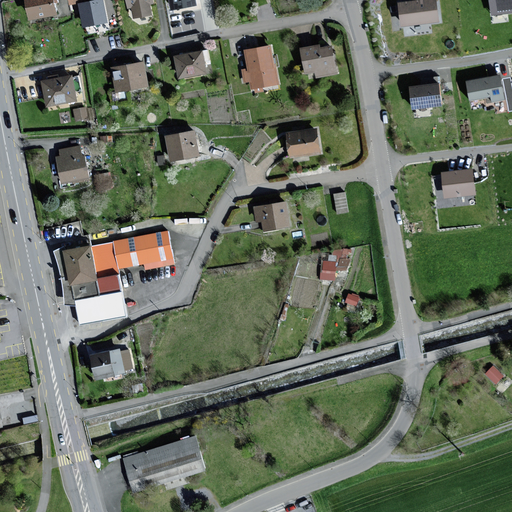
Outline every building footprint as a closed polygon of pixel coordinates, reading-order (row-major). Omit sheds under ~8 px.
[(54,0),(25,0),(28,20),(57,16),(54,0)] [(106,22),(101,0),(98,0),(78,4),(82,26),(106,22)] [(124,0),(126,10),(131,9),(133,18),(151,15),(150,4),(152,4),(151,0),(124,0)] [(194,0),(169,0),(171,10),(196,5),(194,0)] [(434,0),(427,0),(399,3),(402,26),(437,22),(434,0)] [(511,0),(491,0),(493,13),(511,11),(511,0)] [(270,46),(243,51),(246,71),(241,72),(243,84),(249,83),(250,89),(277,85),(270,46)] [(319,46),(301,48),(304,73),(312,71),(313,76),(335,73),(331,47),(319,49),(319,46)] [(201,52),(173,57),(177,81),(206,75),(201,52)] [(145,65),(110,69),(113,92),(148,88),(145,65)] [(466,82),(470,99),(490,95),(492,101),(503,99),(498,75),(466,82)] [(71,76),(40,81),(45,107),(76,101),(71,76)] [(437,85),(410,88),(412,108),(439,105),(437,85)] [(76,118),(88,115),(87,104),(74,106),(76,118)] [(315,130),(285,134),(288,158),(318,155),(315,130)] [(193,132),(164,137),(169,162),(198,157),(193,132)] [(77,147),(58,150),(59,157),(55,157),(60,184),(88,179),(84,156),(79,157),(77,147)] [(473,194),(470,170),(442,173),(445,197),(473,194)] [(285,203),(252,208),(254,223),(262,222),(263,231),(289,227),(285,203)] [(168,230),(65,251),(75,306),(79,325),(127,316),(118,269),(143,264),(144,271),(175,265),(168,230)] [(75,306),(65,251),(63,246),(53,251),(57,264),(60,276),(62,286),(63,300),(63,305),(75,306)] [(345,276),(349,249),(337,247),(336,256),(326,254),(323,276),(335,277),(335,275),(345,276)] [(357,294),(348,292),(346,300),(355,302),(357,294)] [(125,349),(89,356),(95,381),(130,373),(125,349)] [(502,374),(491,366),(485,374),(495,382),(502,374)] [(204,472),(193,438),(122,461),(132,492),(154,485),(155,488),(164,485),(166,491),(184,485),(182,479),(204,472)]
